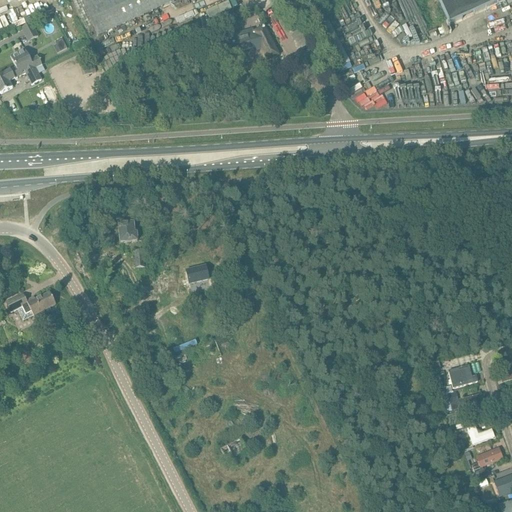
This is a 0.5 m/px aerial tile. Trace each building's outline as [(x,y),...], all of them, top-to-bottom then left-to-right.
[(81,0),(98,36),(175,0),(81,0)] [(285,13),(299,5),(296,0),(278,0),(279,0),(285,13)] [(435,0),(445,25),(508,0),(435,0)] [(208,19),(231,11),(228,3),(205,12),(208,19)] [(28,43),(38,38),(31,25),(21,30),(28,43)] [(232,40),(233,47),(236,56),(261,49),(267,61),(278,56),(264,28),(254,33),(254,34),(232,40)] [(204,41),(216,36),(212,29),(201,34),(204,41)] [(67,49),(62,39),(55,43),(57,46),(53,48),(57,55),(67,49)] [(10,57),(16,68),(20,77),(25,74),(42,66),(37,57),(30,61),(25,50),(10,57)] [(342,69),(349,68),(347,53),(340,54),(342,69)] [(93,60),(81,64),(85,77),(97,73),(93,60)] [(42,66),(25,74),(32,86),(41,81),(38,75),(45,72),(42,66)] [(20,77),(16,68),(0,76),(0,93),(1,95),(12,89),(9,83),(20,77)] [(351,97),(362,93),(360,85),(348,89),(351,97)] [(136,226),(133,226),(133,224),(119,225),(120,243),(137,242),(136,226)] [(143,252),(134,253),(135,270),(144,269),(143,252)] [(205,267),(186,272),(189,285),(208,280),(205,267)] [(152,293),(154,298),(177,290),(175,285),(152,293)] [(5,304),(10,314),(22,308),(25,315),(31,312),(33,317),(56,306),(49,294),(35,301),(34,298),(26,302),(23,295),(5,304)] [(123,312),(129,307),(124,301),(118,307),(123,312)] [(179,374),(221,357),(215,341),(173,357),(179,374)] [(501,375),(499,375),(501,383),(511,380),(511,371),(509,372),(507,364),(499,367),(501,375)] [(469,365),(447,371),(451,387),(445,388),(443,376),(437,378),(445,412),(453,410),(450,396),(453,395),(452,389),(478,383),(476,375),(472,376),(469,365)] [(458,414),(449,415),(451,429),(459,428),(458,414)] [(474,427),(466,430),(472,446),(494,438),(491,430),(478,435),(476,431),(474,427)] [(240,438),(220,448),(225,459),(245,449),(240,438)] [(478,467),(503,461),(499,449),(475,455),(478,467)] [(511,476),(493,484),(499,498),(511,493),(511,476)] [(511,511),(511,500),(498,504),(500,511),(511,511)]
